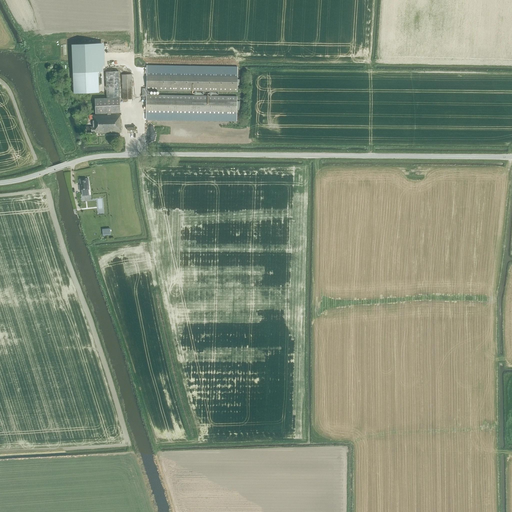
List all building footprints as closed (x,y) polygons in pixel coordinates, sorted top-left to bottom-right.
[(74,94),(99,93),(98,71),(73,72),(74,94)] [(107,98),(111,98),(95,99),(95,114),(107,113),(107,114),(89,115),(89,120),(92,120),(92,127),(86,127),(86,133),(98,132),(98,133),(120,133),(120,114),(110,114),(110,113),(120,113),(120,98),(115,98),(115,97),(120,97),(118,71),(105,72),(107,98)] [(150,92),(150,90),(237,92),(237,74),(147,72),(146,86),(145,86),(145,89),(142,89),(142,97),(146,97),(146,114),(236,115),(237,97),(148,95),(149,92),(150,92)] [(122,75),(123,100),(133,99),(132,74),(122,75)] [(89,190),(88,178),(80,179),(80,185),(79,185),(79,191),(81,190),(82,196),(89,195),(88,190),(89,190)]
